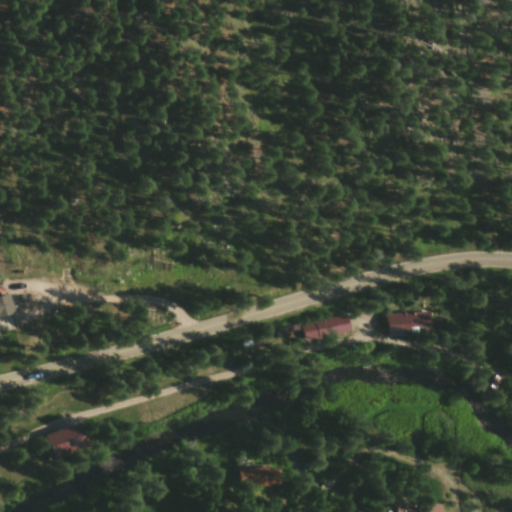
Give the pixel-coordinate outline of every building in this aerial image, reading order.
[(0,312),(12,309),(20,327),(0,332),(0,312)] [(385,326),(432,320),(436,336),(414,340),(415,346),(389,347),(385,326)] [(298,334),(346,324),(351,342),(304,351),(298,334)] [(50,440),(75,431),(85,452),(59,463),(50,440)] [(238,475),(275,477),(275,493),(238,494),(238,475)]
